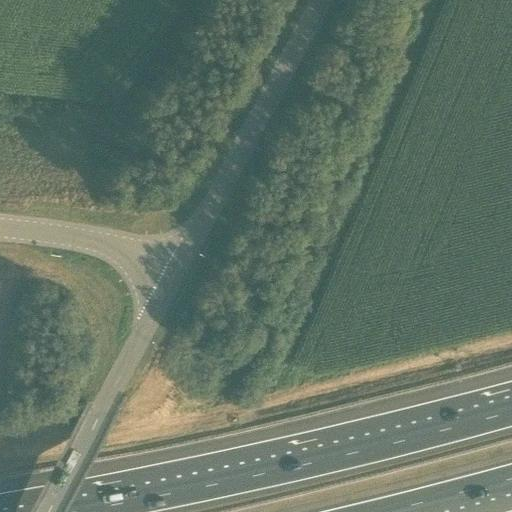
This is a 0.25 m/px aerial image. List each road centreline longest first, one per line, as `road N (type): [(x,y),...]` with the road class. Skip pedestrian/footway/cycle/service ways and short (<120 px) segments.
road 1 (motorway): [(511,412),(78,511)]
road 2 (unclassified): [(178,263),(334,0)]
road 3 (tertiary): [(46,511),(178,263)]
road 4 (tertiary): [(178,263),(92,240),(0,230)]
road 5 (motorway): [(384,511),(511,478)]
